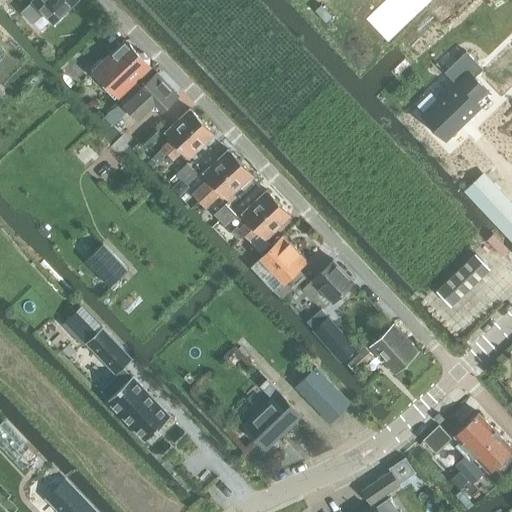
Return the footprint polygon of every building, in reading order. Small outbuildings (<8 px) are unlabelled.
[(52,18),(71,0),(32,0),(22,10),(33,20),(44,10),(52,18)] [(384,0),(374,11),(365,19),(387,42),(431,0),(384,0)] [(453,16),(442,3),(430,15),(442,26),(453,16)] [(150,64),(150,58),(144,52),(138,51),(126,38),(104,60),(101,58),(92,66),(92,72),(116,97),(150,64)] [(480,105),(475,100),(487,88),(474,76),(483,67),(466,50),(444,71),(456,82),(422,114),(446,138),(480,105)] [(121,102),(105,117),(113,126),(129,111),(137,118),(140,116),(149,107),(150,108),(151,109),(153,109),(154,110),(156,110),(158,109),(159,108),(160,107),(161,109),(177,93),(157,72),(122,104),(121,102)] [(167,154),(202,120),(190,107),(164,131),(171,138),(152,157),(157,162),(167,153),(167,154)] [(202,120),(167,154),(168,155),(165,159),(170,162),(183,151),(190,158),(214,134),(202,120)] [(149,144),(155,137),(160,132),(154,126),(142,137),(149,144)] [(208,178),(193,193),(200,200),(206,193),(215,185),(241,161),(228,147),(202,171),(208,178)] [(187,161),(175,171),(176,172),(182,179),(193,168),(187,161)] [(206,193),(200,200),(205,206),(220,191),(227,199),(253,174),(241,161),(215,185),(206,193)] [(193,168),(182,179),(186,184),(187,185),(199,173),(193,168)] [(511,202),(483,172),(464,190),(511,239),(511,202)] [(244,234),(279,201),(266,188),(240,212),(248,220),(240,227),(237,226),(231,232),(237,238),(243,233),(244,234)] [(279,201),(244,234),(251,241),(259,232),(265,239),(291,215),(279,201)] [(219,219),(231,208),(226,202),(214,213),(219,219)] [(231,208),(219,219),(225,225),(237,214),(231,208)] [(259,256),(250,265),(273,289),(274,288),(282,297),(306,275),(299,267),(307,259),(284,233),(259,256)] [(102,242),(84,260),(109,286),(127,268),(102,242)] [(474,252),(436,289),(451,305),(490,268),(474,252)] [(332,302),(354,281),(333,259),(303,288),(312,296),(320,289),(332,302)] [(320,307),(306,321),(313,328),(313,329),(313,330),(341,361),(343,359),(344,358),(357,347),(328,315),(328,316),(320,307)] [(62,324),(69,331),(80,321),(73,314),(62,324)] [(395,372),(419,348),(394,321),(369,344),(395,372)] [(102,325),(85,342),(115,374),(117,372),(118,373),(101,390),(108,397),(106,399),(144,439),(171,413),(134,374),(133,375),(123,365),(132,357),(102,325)] [(365,345),(348,361),(357,370),(374,354),(365,345)] [(329,421),(349,401),(315,366),(295,386),(329,421)] [(265,448),(300,415),(276,390),(242,423),(265,448)] [(478,411),(453,434),(459,440),(454,445),(464,456),(454,464),(458,470),(474,456),(498,432),(478,411)] [(439,422),(443,418),(437,413),(433,417),(439,422)] [(0,439),(23,465),(38,452),(7,416),(0,421),(0,439)] [(436,451),(451,436),(439,423),(419,444),(424,450),(429,444),(436,451)] [(474,456),(458,470),(471,483),(486,468),(488,470),(510,450),(511,448),(511,446),(498,432),(474,456)] [(371,503),(400,485),(391,471),(362,491),(371,503)] [(99,511),(66,477),(64,478),(43,497),(58,511),(99,511)]
